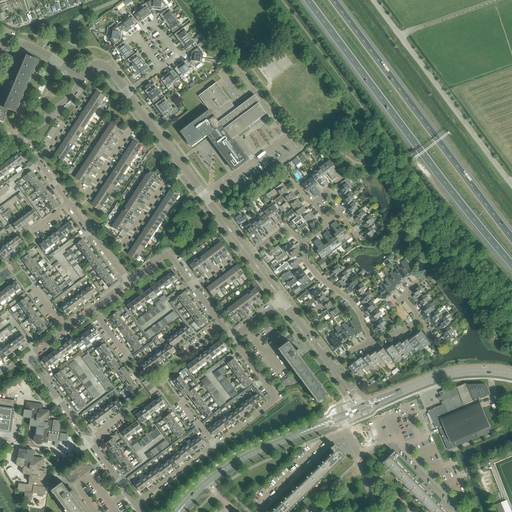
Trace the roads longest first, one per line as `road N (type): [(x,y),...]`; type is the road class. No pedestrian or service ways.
road 1 (motorway): [(308,0),(511,263)]
road 2 (motorway): [(511,237),(333,0)]
road 3 (unclassified): [(511,184),(373,0)]
road 4 (residential): [(248,254),(127,93)]
road 5 (residential): [(466,511),(400,437),(356,453),(347,431)]
road 6 (residential): [(214,445),(277,399),(231,339)]
road 7 (tertiary): [(511,374),(437,377),(379,400)]
road 8 (residential): [(302,242),(305,261),(350,299),(370,343)]
road 9 (residential): [(0,90),(20,42),(82,79)]
road 10 (tertiary): [(316,427),(206,482)]
